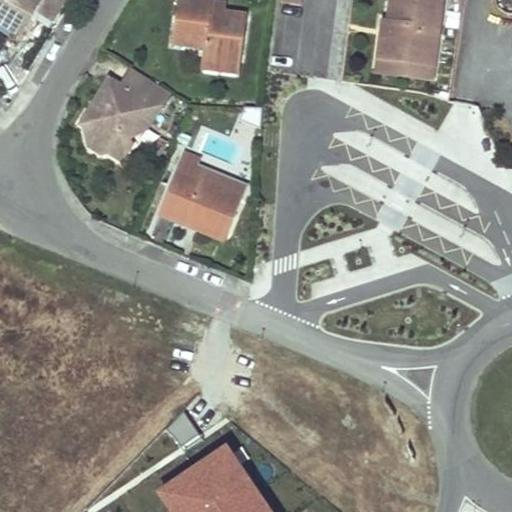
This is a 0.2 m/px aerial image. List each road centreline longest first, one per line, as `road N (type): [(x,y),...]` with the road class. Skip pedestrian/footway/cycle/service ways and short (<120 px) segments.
road 1 (residential): [(357,360),(108,259),(71,236),(49,203),(41,126),(105,0)]
road 2 (residential): [(484,234),(461,124),(470,27)]
